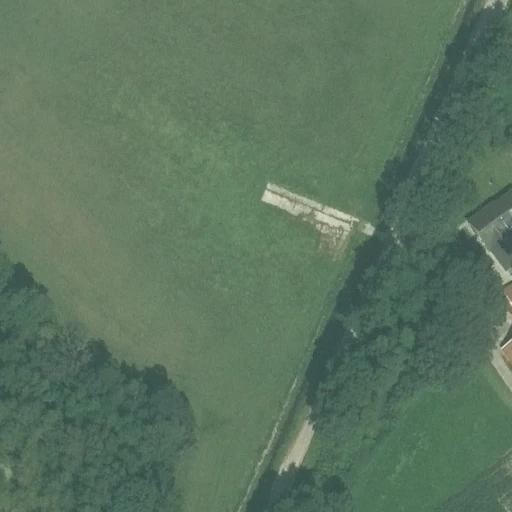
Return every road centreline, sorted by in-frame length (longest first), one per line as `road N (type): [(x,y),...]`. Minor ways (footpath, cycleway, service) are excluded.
road 1 (track): [(269,511),(418,167)]
road 2 (unclassified): [(418,167),(497,0)]
